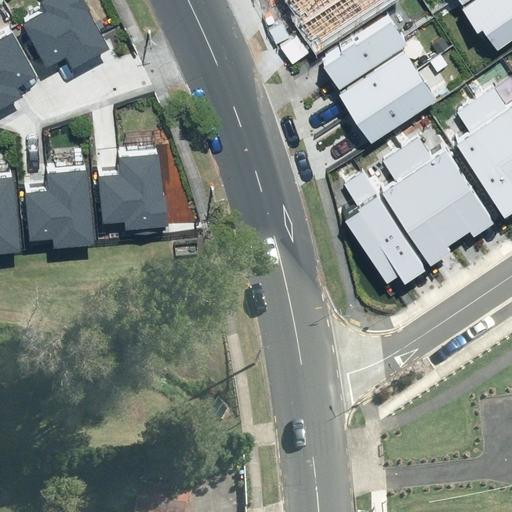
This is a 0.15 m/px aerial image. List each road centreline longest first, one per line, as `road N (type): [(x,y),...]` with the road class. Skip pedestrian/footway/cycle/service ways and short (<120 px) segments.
road 1 (tertiary): [(302,392),(247,148),(186,0)]
road 2 (residential): [(302,392),(386,363),(511,280)]
road 3 (tertiary): [(318,511),(302,392)]
